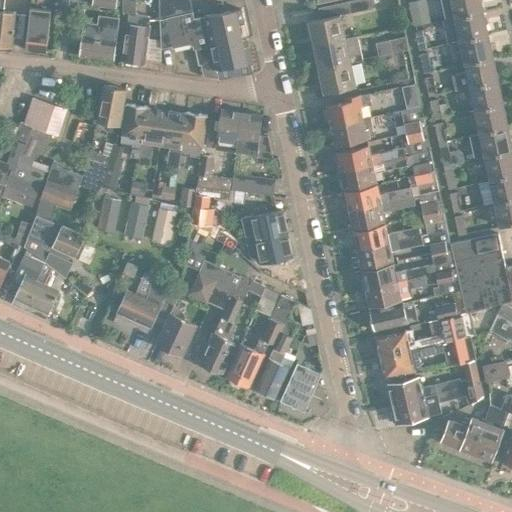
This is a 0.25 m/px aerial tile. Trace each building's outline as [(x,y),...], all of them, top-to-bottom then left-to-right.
[(15,12),(2,10),(3,0),(0,0),(0,44),(11,45),(12,37),(22,38),(24,15),(14,13),(15,12)] [(75,13),(76,0),(59,0),(58,10),(75,13)] [(126,23),(121,60),(143,63),(148,26),(149,15),(134,13),(133,0),(121,0),(121,11),(128,11),(126,23)] [(189,0),(158,0),(158,18),(185,14),(189,13),(190,18),(193,17),(189,0)] [(319,18),(308,20),(313,45),(344,38),(339,14),(371,7),(369,0),(348,0),(317,7),(319,18)] [(411,21),(419,19),(415,0),(407,2),(411,21)] [(482,11),(479,0),(450,0),(454,17),(482,11)] [(50,9),(29,7),(24,48),(45,50),(50,9)] [(189,13),(185,14),(158,18),(160,47),(172,45),(190,41),(191,43),(193,42),(194,47),(246,36),(240,8),(193,17),(190,18),(189,13)] [(487,34),(482,11),(454,17),(459,40),(487,34)] [(97,22),(82,20),(78,54),(113,58),(118,16),(98,14),(97,22)] [(413,30),(417,49),(425,48),(421,29),(413,30)] [(492,58),(487,34),(459,40),(464,63),(492,58)] [(215,68),(252,62),(246,36),(194,47),(197,64),(200,64),(203,76),(217,77),(215,68)] [(313,45),(318,68),(349,61),(361,59),(356,36),(344,38),(313,45)] [(407,49),(404,36),(388,39),(391,52),(402,50),(407,49)] [(391,52),(394,65),(404,63),(402,50),(391,52)] [(422,72),(430,71),(426,52),(418,54),(422,72)] [(497,81),(492,58),(464,63),(465,71),(450,74),(453,90),(469,87),(497,81)] [(323,92),(354,85),(349,61),(318,68),(323,92)] [(427,96),(435,94),(431,75),(423,77),(427,96)] [(474,110),(502,104),(497,81),(469,87),(474,110)] [(413,83),(401,86),(402,94),(415,91),(413,83)] [(125,88),(102,84),(95,120),(118,124),(125,88)] [(327,119),(329,121),(330,124),(361,118),(359,106),(361,105),(370,103),(368,93),(359,95),(359,94),(343,98),(344,101),(326,105),(327,111),(326,114),(327,119)] [(15,136),(14,138),(25,142),(32,126),(49,132),(56,134),(65,108),(32,96),(23,122),(19,121),(14,136),(15,136)] [(432,119),(440,117),(436,99),(428,100),(432,119)] [(139,154),(141,142),(141,141),(146,106),(147,105),(125,102),(120,142),(131,144),(130,156),(138,157),(139,154)] [(507,127),(502,104),(474,110),(479,133),(507,127)] [(146,106),(141,141),(141,142),(139,154),(138,157),(138,163),(149,165),(153,143),(158,144),(164,109),(146,106)] [(419,106),(399,110),(404,133),(424,129),(419,106)] [(82,107),(80,116),(91,118),(93,109),(82,107)] [(220,139),(236,141),(241,111),(220,108),(218,119),(209,118),(205,145),(218,147),(220,139)] [(167,109),(164,109),(158,144),(162,145),(167,109)] [(180,147),(185,112),(167,109),(162,145),(170,146),(169,150),(168,150),(166,167),(178,168),(180,154),(179,154),(180,147)] [(185,111),(185,112),(180,147),(179,154),(180,154),(200,157),(201,154),(201,153),(202,144),(201,143),(206,114),(185,111)] [(241,111),(236,141),(235,149),(251,152),(251,155),(272,159),(266,135),(259,134),(262,114),(241,111)] [(369,116),(361,118),(330,124),(331,128),(329,130),(330,136),(333,138),(334,144),(373,135),(369,116)] [(437,142),(445,141),(441,122),(433,124),(437,142)] [(49,132),(32,126),(25,142),(14,169),(8,173),(1,192),(30,203),(44,170),(30,165),(32,160),(30,159),(38,139),(46,142),(49,132)] [(484,156),(511,150),(507,127),(479,133),(483,153),(477,154),(478,157),(484,156)] [(336,153),(334,153),(338,170),(381,161),(389,159),(403,156),(409,154),(428,150),(424,129),(404,133),(399,134),(401,148),(369,154),(367,145),(336,151),(336,153)] [(6,161),(0,159),(0,192),(1,192),(8,173),(14,169),(25,142),(14,138),(6,161)] [(113,143),(106,164),(101,183),(113,187),(125,147),(113,143)] [(442,165),(450,163),(446,145),(438,147),(442,165)] [(413,174),(432,170),(428,150),(409,154),(403,156),(405,165),(405,166),(411,165),(413,174)] [(511,174),(511,152),(511,150),(484,156),(489,179),(511,174)] [(201,154),(200,157),(196,185),(229,190),(231,177),(210,174),(212,155),(201,153),(201,154)] [(375,181),(373,172),(405,165),(403,156),(389,159),(381,161),(338,170),(341,186),(343,186),(343,187),(375,181)] [(106,164),(87,158),(81,174),(55,165),(56,161),(52,159),(33,213),(35,214),(49,220),(54,203),(69,208),(78,183),(95,189),(101,183),(106,164)] [(447,188),(455,187),(451,169),(443,170),(447,188)] [(437,190),(432,170),(413,174),(417,194),(437,190)] [(232,172),(230,188),(272,194),(274,178),(232,172)] [(511,198),(511,174),(489,179),(494,202),(511,198)] [(479,180),(483,201),(492,199),(488,178),(479,180)] [(131,181),(129,193),(143,195),(144,183),(131,181)] [(344,202),(346,201),(348,209),(413,196),(413,195),(411,186),(377,193),(375,184),(344,191),(345,195),(343,195),(344,202)] [(160,196),(173,198),(175,187),(162,185),(160,196)] [(196,185),(195,193),(193,204),(207,207),(209,195),(214,195),(214,197),(228,199),(229,190),(196,185)] [(192,205),(194,189),(183,187),(180,203),(192,205)] [(233,190),(232,201),(242,202),(243,191),(233,190)] [(422,213),(441,209),(437,190),(417,194),(413,195),(413,196),(413,199),(418,198),(422,213)] [(459,210),(456,191),(448,193),(452,211),(459,210)] [(119,199),(104,196),(97,227),(113,231),(119,199)] [(413,199),(413,196),(348,209),(349,216),(347,216),(349,223),(351,222),(352,226),(383,220),(381,211),(414,204),(413,199)] [(511,222),(511,198),(494,202),(499,226),(511,222)] [(147,205),(131,202),(125,233),(141,236),(147,205)] [(212,220),(205,218),(207,207),(193,204),(190,225),(196,228),(207,233),(215,237),(218,232),(211,229),(212,220)] [(175,211),(159,207),(152,239),(165,241),(168,227),(171,228),(175,211)] [(250,215),(240,217),(246,242),(255,240),(255,239),(286,232),(281,208),(250,215)] [(426,233),(445,228),(441,209),(422,213),(426,233)] [(61,225),(55,237),(46,233),(51,221),(49,220),(35,214),(23,245),(26,247),(43,260),(64,276),(71,261),(65,258),(67,253),(73,256),(74,254),(77,256),(83,244),(79,242),(83,234),(61,225)] [(456,234),(464,232),(460,214),(453,216),(456,234)] [(23,243),(30,223),(20,219),(14,236),(23,243)] [(353,241),(355,241),(356,248),(397,239),(419,235),(419,234),(417,226),(385,232),(384,224),(352,230),(353,234),(351,235),(353,241)] [(196,228),(195,230),(188,227),(183,261),(198,268),(203,258),(197,255),(207,233),(196,228)] [(10,282),(15,269),(18,265),(17,265),(26,247),(23,245),(0,228),(0,237),(15,245),(8,260),(0,255),(0,286),(6,289),(10,282)] [(450,249),(445,228),(426,233),(419,234),(419,235),(421,244),(421,246),(428,244),(430,253),(450,249)] [(255,240),(246,242),(249,255),(258,263),(260,263),(292,256),(286,232),(255,239),(255,240)] [(496,232),(449,242),(465,311),(488,306),(501,302),(511,300),(511,263),(504,266),(496,232)] [(419,235),(397,239),(356,248),(358,255),(356,256),(357,262),(359,262),(360,266),(391,259),(389,250),(399,248),(421,244),(419,235)] [(26,247),(17,265),(18,265),(15,269),(10,282),(18,285),(13,296),(47,312),(58,289),(50,285),(52,281),(37,274),(43,260),(26,247)] [(435,272),(454,268),(451,253),(450,249),(430,253),(433,262),(433,263),(435,272)] [(198,268),(188,291),(224,308),(230,294),(237,280),(237,279),(239,275),(203,258),(198,268)] [(179,287),(188,291),(198,268),(183,261),(179,287)] [(361,280),(363,280),(365,287),(406,279),(423,275),(434,272),(435,272),(433,263),(394,272),(392,263),(361,270),(362,274),(360,274),(361,280)] [(168,268),(166,276),(177,278),(179,270),(168,268)] [(437,286),(431,287),(432,295),(458,289),(454,268),(435,272),(434,272),(437,286)] [(153,320),(163,324),(172,305),(173,305),(176,300),(165,295),(170,282),(152,273),(145,297),(126,289),(116,311),(150,326),(153,320)] [(77,275),(72,283),(87,295),(92,288),(77,275)] [(237,280),(230,294),(224,308),(213,331),(235,341),(237,335),(227,330),(250,280),(239,275),(237,279),(237,280)] [(423,275),(406,279),(365,287),(366,295),(364,295),(365,301),(367,301),(368,305),(411,296),(409,287),(425,283),(423,275)] [(292,299),(280,294),(260,338),(272,344),(292,299)] [(369,309),(371,319),(369,319),(371,328),(373,328),(374,329),(417,319),(412,300),(369,309)] [(456,314),(454,302),(434,306),(437,318),(456,314)] [(511,308),(501,302),(491,320),(511,332),(511,308)] [(176,352),(181,354),(195,324),(182,318),(184,315),(179,308),(173,305),(172,305),(163,324),(155,342),(166,347),(167,349),(174,353),(176,352)] [(465,311),(456,314),(437,318),(435,318),(438,334),(440,342),(470,335),(469,332),(465,311)] [(378,346),(376,349),(378,356),(419,347),(440,342),(438,334),(413,340),(411,329),(404,331),(404,330),(375,336),(378,346)] [(221,372),(235,341),(213,331),(199,362),(202,363),(203,366),(208,368),(211,367),(221,372)] [(273,346),(285,351),(291,336),(280,331),(273,346)] [(306,334),(308,344),(316,342),(314,332),(306,334)] [(446,365),(462,362),(474,359),(475,359),(470,335),(440,342),(442,350),(446,365)] [(440,342),(419,347),(378,356),(379,364),(382,366),(384,376),(413,369),(410,358),(421,355),(442,350),(440,342)] [(239,343),(225,374),(228,375),(229,379),(235,381),(238,379),(248,384),(264,350),(255,346),(253,349),(239,343)] [(294,355),(285,351),(273,346),(268,356),(255,387),(263,391),(262,393),(273,398),(274,395),(276,396),(294,355)] [(387,396),(389,396),(390,403),(479,383),(474,359),(462,362),(466,379),(460,380),(459,378),(421,387),(418,376),(386,383),(387,385),(385,386),(387,396)] [(308,408),(307,410),(319,415),(328,408),(325,395),(323,395),(322,388),(314,385),(320,371),(296,360),(280,398),(292,403),(291,404),(293,405),(294,404),(303,408),(304,406),(308,408)] [(507,374),(504,361),(483,365),(486,379),(507,374)] [(467,404),(482,395),(479,383),(390,403),(392,409),(390,410),(392,420),(394,420),(395,422),(427,415),(440,412),(438,401),(465,395),(467,404)] [(448,419),(441,438),(449,441),(449,442),(460,446),(490,458),(508,411),(511,412),(511,410),(511,394),(509,394),(504,396),(499,408),(489,404),(482,421),(471,416),(469,421),(461,418),(459,423),(448,419)] [(511,427),(511,428),(499,459),(503,460),(504,463),(510,465),(511,464),(511,427)]
